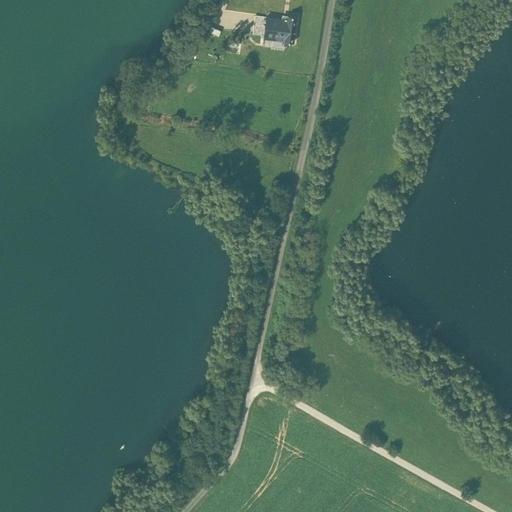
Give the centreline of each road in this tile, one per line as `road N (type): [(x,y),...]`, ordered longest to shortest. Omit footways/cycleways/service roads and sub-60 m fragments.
road 1 (unclassified): [(252,380),(330,0)]
road 2 (residential): [(486,511),(252,380)]
road 3 (unclassified): [(185,511),(232,460),(252,380)]
